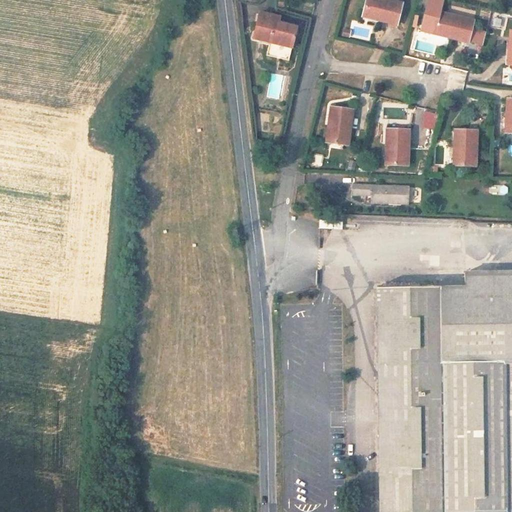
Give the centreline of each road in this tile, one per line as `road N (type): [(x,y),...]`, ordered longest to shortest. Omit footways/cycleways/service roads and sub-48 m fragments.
road 1 (unclassified): [(257,267),(276,258),(293,137),(331,0)]
road 2 (tertiary): [(257,267),(224,0)]
road 3 (unknown): [(320,257),(355,325),(365,511)]
road 4 (tertiary): [(269,511),(257,267)]
road 5 (unknown): [(313,65),(506,96)]
